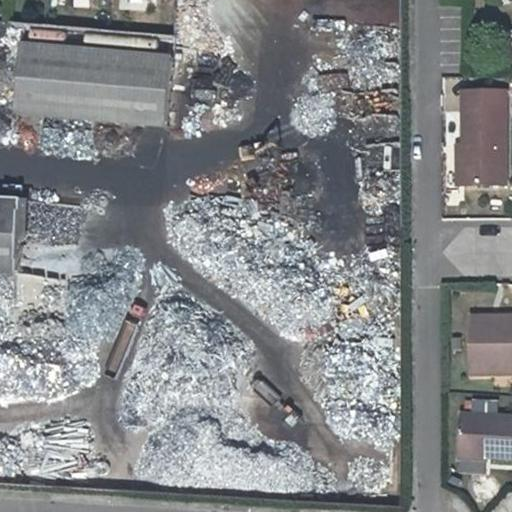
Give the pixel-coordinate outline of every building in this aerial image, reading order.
[(167,128),(172,57),(23,43),(15,114),(167,128)] [(463,145),(462,185),(505,186),(506,94),(463,93),(463,145)] [(0,270),(20,272),(26,197),(0,195),(0,270)] [(511,318),(497,318),(497,325),(470,325),(470,375),(511,375),(511,318)] [(511,461),(511,418),(460,414),(457,458),(511,461)]
